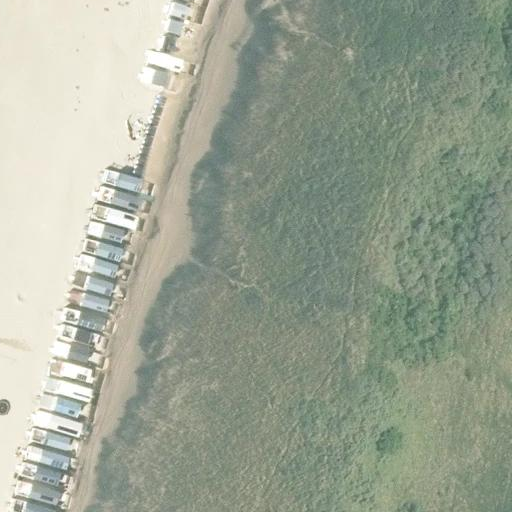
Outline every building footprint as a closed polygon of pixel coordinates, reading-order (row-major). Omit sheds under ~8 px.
[(152,85),(175,90),(177,78),(154,73),(152,85)] [(178,111),(182,98),(156,91),(152,104),(178,111)] [(174,148),(183,119),(151,110),(142,139),(174,148)] [(128,193),(151,199),(160,165),(168,167),(172,152),(138,143),(130,175),(133,176),(128,193)] [(60,346),(50,392),(67,395),(76,349),(60,346)]
